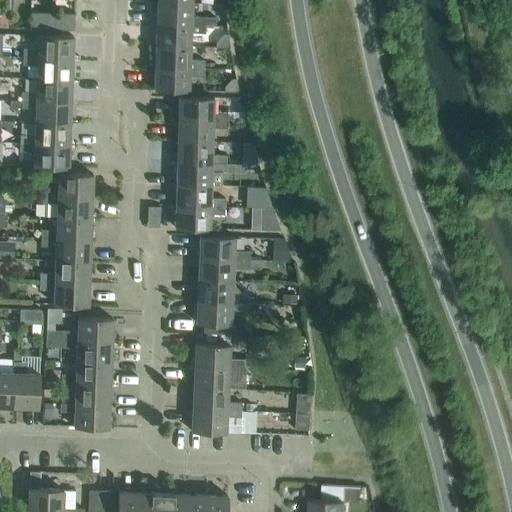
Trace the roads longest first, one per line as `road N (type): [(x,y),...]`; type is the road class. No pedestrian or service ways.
road 1 (secondary): [(296,0),(335,182),(432,441),(444,511)]
road 2 (secondary): [(511,493),(388,142),(357,0)]
road 3 (residential): [(152,456),(156,345),(106,86),(109,0)]
road 4 (residential): [(0,472),(17,453),(152,456)]
